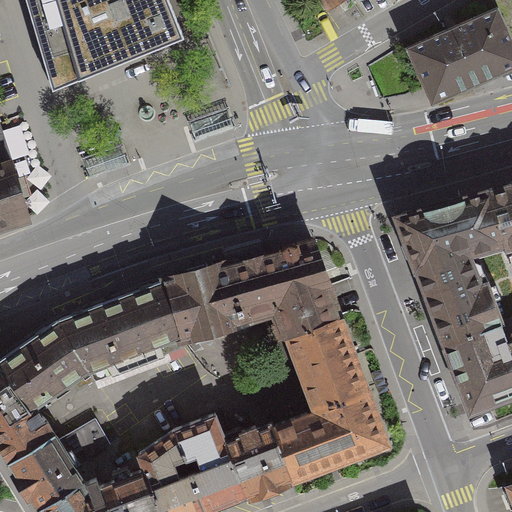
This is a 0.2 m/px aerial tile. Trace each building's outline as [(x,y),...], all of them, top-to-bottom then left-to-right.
[(26,0),(53,90),(184,37),(168,0),(26,0)] [(321,0),(330,12),(347,0),(321,0)] [(511,34),(502,7),(409,40),(431,101),(511,71),(511,34)] [(228,111),(188,124),(195,145),(235,132),(228,111)] [(0,228),(30,219),(0,123),(0,228)] [(123,146),(83,160),(90,181),(130,168),(123,146)] [(511,181),(400,213),(426,284),(474,416),(511,402),(511,327),(487,262),(485,255),(511,247),(511,181)] [(61,320),(0,360),(0,362),(36,412),(94,372),(184,339),(187,345),(277,320),(283,341),(290,338),(341,319),(314,241),(203,266),(166,276),(167,281),(61,320)] [(3,369),(0,370),(0,446),(40,511),(232,511),(391,453),(341,319),(290,338),(317,412),(231,441),(220,415),(182,428),(139,456),(147,473),(105,486),(102,479),(87,483),(42,409),(36,412),(3,369)] [(511,511),(511,498),(500,503),(502,511),(511,511)]
